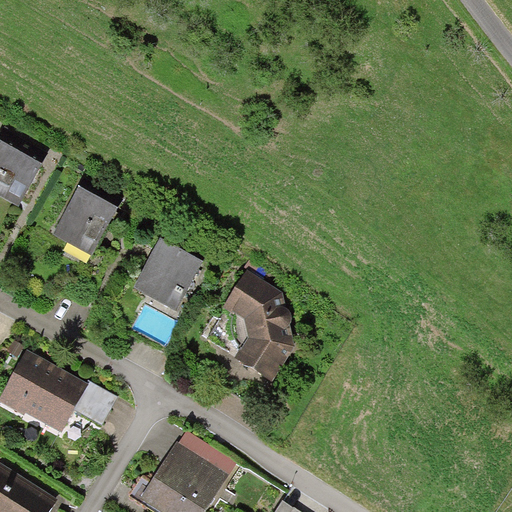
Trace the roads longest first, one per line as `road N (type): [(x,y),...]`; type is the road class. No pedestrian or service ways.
road 1 (residential): [(156,392),(354,511)]
road 2 (residential): [(0,302),(156,392)]
road 3 (residential): [(83,511),(156,392)]
